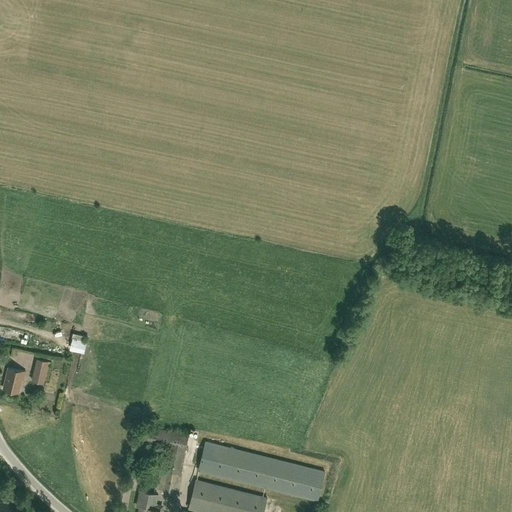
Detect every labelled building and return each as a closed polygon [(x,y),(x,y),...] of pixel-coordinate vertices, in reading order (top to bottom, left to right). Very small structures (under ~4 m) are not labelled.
[(44,383),(49,362),(38,359),(33,381),(44,383)] [(24,380),(26,372),(9,367),(4,389),(19,392),(22,379),(24,380)] [(166,471),(162,488),(175,491),(178,473),(180,474),(188,435),(144,426),(141,443),(168,448),(164,469),(164,471),(166,471)] [(320,501),(327,469),(238,450),(238,449),(209,443),(206,454),(212,456),(211,462),(205,461),(203,471),(211,473),(213,464),(218,465),(216,475),(309,496),(308,498),(320,501)] [(164,471),(164,469),(160,468),(156,487),(162,488),(166,471),(164,471)] [(262,511),(265,492),(234,487),(232,502),(224,501),(222,510),(234,511),(262,511)] [(138,511),(159,511),(160,505),(155,505),(157,494),(140,490),(137,506),(140,507),(138,511)]
